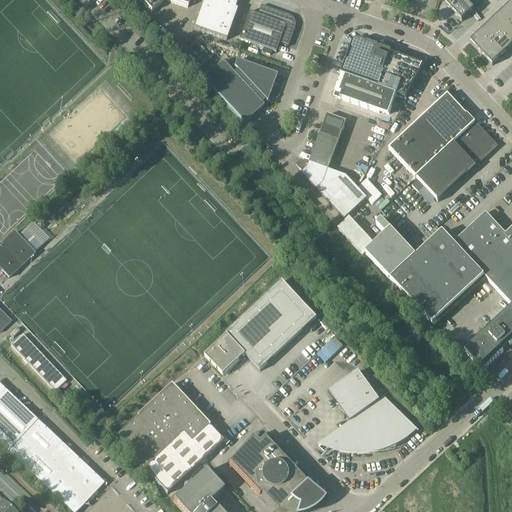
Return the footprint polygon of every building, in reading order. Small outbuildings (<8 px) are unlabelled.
[(187,8),(190,0),(138,0),(151,13),(165,0),(187,8)] [(235,10),(238,0),(204,0),(194,29),(226,41),(237,11),(235,10)] [(449,0),(445,4),(462,22),(473,11),(474,10),(464,0),(449,0)] [(295,29),(295,26),(295,24),(294,21),(293,19),(291,18),(289,16),(261,6),(258,15),(249,12),(239,40),(263,49),(271,52),(276,53),(279,44),(288,48),(295,29)] [(510,27),(511,25),(511,11),(508,8),(499,16),(510,27)] [(511,46),(511,29),(510,27),(499,16),(490,24),(501,36),(511,46)] [(482,32),(493,44),(501,36),(490,24),(482,32)] [(470,43),(481,54),(493,44),(482,32),(470,43)] [(504,55),(511,47),(511,46),(501,36),(493,44),(504,55)] [(242,44),(233,41),(231,48),(240,51),(242,44)] [(341,76),(396,96),(400,97),(406,99),(424,67),(391,55),(391,52),(359,41),(357,41),(354,42),(352,44),(352,45),(351,48),(341,76)] [(492,66),(504,55),(493,44),(481,54),(492,66)] [(270,95),(277,76),(236,61),(234,68),(237,71),(233,75),(222,63),(204,81),(245,125),(263,107),(261,105),(266,100),(268,97),(268,94),(270,95)] [(389,115),(396,96),(341,76),(335,93),(339,94),(337,99),(379,114),(380,111),(389,115)] [(416,179),(475,124),(447,93),(440,99),(442,100),(389,150),(416,179)] [(320,134),(339,142),(346,122),(327,115),(320,134)] [(475,124),(416,179),(418,181),(412,187),(419,194),(425,189),(438,202),(467,175),(476,166),(478,166),(480,165),(480,163),(497,147),(475,124)] [(309,164),(328,171),(339,142),(320,134),(309,164)] [(328,171),(309,164),(301,161),(296,165),(303,173),(301,175),(344,221),(367,200),(345,177),(328,171)] [(486,215),(454,245),(485,278),(511,307),(511,229),(506,236),(486,215)] [(366,254),(391,281),(416,258),(391,230),(390,231),(381,221),(376,226),(385,236),(375,245),(366,254)] [(9,280),(35,255),(14,233),(0,245),(0,270),(9,280)] [(433,326),(485,278),(454,245),(442,233),(416,258),(391,281),(433,326)] [(364,255),(366,254),(375,245),(366,237),(366,236),(354,247),(363,256),(364,255)] [(282,281),(267,296),(225,334),(227,336),(205,356),(223,376),(245,356),(260,372),(317,319),(282,281)] [(511,344),(511,307),(466,352),(483,371),(511,344)] [(0,333),(12,323),(0,310),(0,333)] [(16,328),(10,335),(14,339),(20,332),(16,328)] [(22,335),(11,346),(55,393),(66,382),(22,335)] [(412,431),(414,429),(416,431),(417,431),(384,397),(383,397),(384,399),(380,401),(358,371),(329,393),(350,423),(352,421),(355,426),(328,450),(329,450),(332,448),(334,448),(337,449),(340,450),(342,451),(345,451),(348,452),(351,452),(353,452),(359,452),(365,452),(367,452),(373,451),(376,450),(378,450),(381,449),(384,448),(389,446),(391,445),(394,444),(396,443),(399,441),(401,440),(404,438),(406,437),(408,435),(410,433),(412,431)] [(170,386),(114,438),(166,494),(223,442),(170,386)] [(104,485),(104,484),(4,390),(0,394),(0,446),(69,511),(78,511),(84,506),(89,506),(89,501),(97,492),(99,492),(100,491),(102,490),(103,488),(103,487),(104,485)] [(256,433),(248,439),(250,441),(255,447),(263,440),(256,433)] [(322,501),(323,500),(307,487),(307,486),(263,440),(255,447),(250,441),(228,465),(258,498),(260,496),(275,511),(298,511),(299,507),(301,508),(302,508),(304,508),(305,508),(308,508),(309,508),(312,508),(313,507),(314,507),(316,506),(318,505),(320,504),(321,503),(322,501)] [(217,511),(209,504),(223,491),(205,471),(173,501),(182,511),(217,511)]
